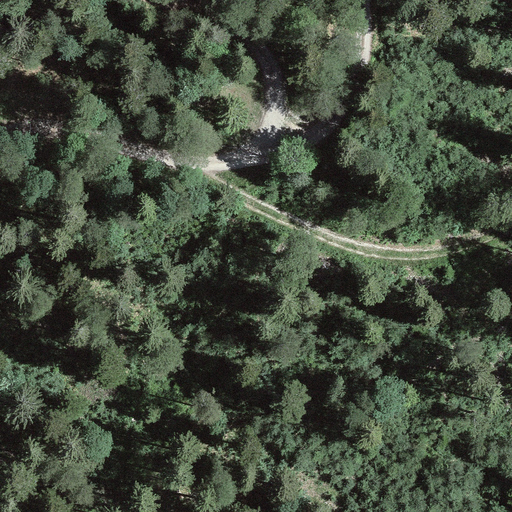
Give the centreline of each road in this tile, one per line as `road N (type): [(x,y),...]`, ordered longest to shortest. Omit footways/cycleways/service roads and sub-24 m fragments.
road 1 (track): [(0,139),(53,128),(222,164),(301,142),(345,116),(358,92),(367,50),(364,0)]
road 2 (track): [(511,228),(431,254),(365,252),(148,150)]
road 3 (track): [(249,161),(273,122),(279,88),(272,62),(239,29),(167,0)]
